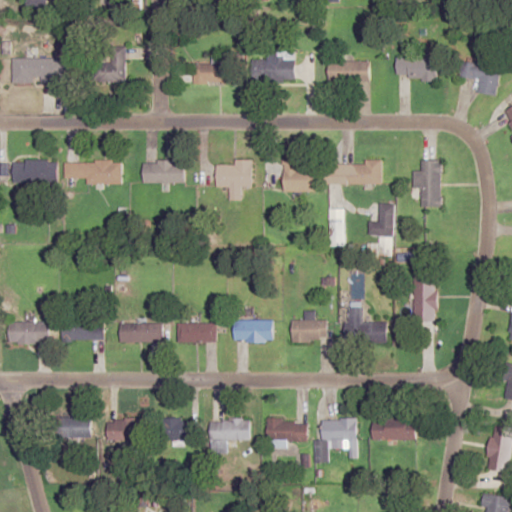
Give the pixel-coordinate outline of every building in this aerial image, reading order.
[(127,81),(127,46),(113,47),(113,63),(103,63),(103,50),(94,50),(94,82),(127,81)] [(255,56),(255,81),(297,80),(297,55),(255,56)] [(196,63),(196,84),(237,84),(237,57),(213,57),(213,63),(196,63)] [(14,58),(14,82),(56,82),(56,58),(14,58)] [(439,58),(399,58),(399,79),(439,79),(439,58)] [(330,81),(372,81),(372,60),(330,60),(330,81)] [(482,80),(480,94),(498,96),(502,67),(463,61),(461,77),(482,80)] [(15,182),(51,181),(51,158),(15,159),(15,182)] [(254,159),(236,159),(236,165),(218,164),(218,186),(231,186),(231,200),(243,200),(243,186),(254,186),(254,159)] [(146,182),(187,182),(187,160),(146,160),(146,182)] [(286,191),(319,191),(319,170),(301,170),(301,160),(286,160),(286,191)] [(341,183),(383,183),(383,160),(366,160),(366,164),(341,164),(341,183)] [(415,187),(423,187),(423,206),(443,206),(443,160),(423,160),(423,171),(415,171),(415,187)] [(87,183),(123,183),(123,161),(66,161),(66,178),(87,178),(87,183)] [(395,236),(395,204),(380,204),(380,220),(370,220),(370,236),(395,236)] [(438,276),(416,276),(416,321),(438,321),(438,276)] [(389,322),(364,322),(364,308),(350,308),(350,341),(389,341),(389,322)] [(294,341),(329,341),(329,319),(294,319),(294,341)] [(106,320),(64,320),(64,340),(107,339),(106,320)] [(275,320),(236,320),(236,341),(275,341),(275,320)] [(11,343),(51,343),(51,322),(11,322),(11,343)] [(122,341),(165,341),(165,322),(122,322),(122,341)] [(218,322),(180,322),(180,341),(218,341),(218,322)] [(92,417),(58,417),(58,436),(92,436),(92,417)] [(109,440),(143,440),(143,418),(109,418),(109,440)] [(164,440),(200,440),(200,418),(164,418),(164,440)] [(358,418),(324,418),(325,439),(317,439),(317,462),(331,462),(331,449),(351,449),(351,456),(359,456),(358,418)] [(252,419),(213,419),(213,451),(229,451),(229,440),(252,440),(252,419)] [(270,419),(270,441),(309,441),(309,419),(270,419)] [(374,438),(417,438),(417,419),(374,419),(374,438)] [(511,470),(511,426),(493,426),(492,470),(511,470)] [(510,511),(511,499),(511,496),(488,493),(485,511),(510,511)]
